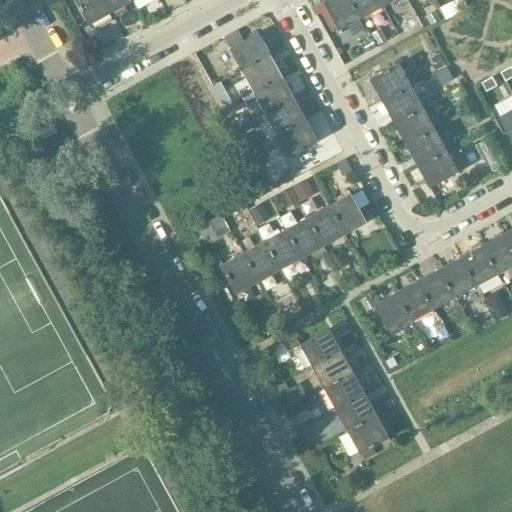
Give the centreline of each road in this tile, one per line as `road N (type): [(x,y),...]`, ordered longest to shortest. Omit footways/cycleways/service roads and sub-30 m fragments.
road 1 (residential): [(293,511),(66,92)]
road 2 (residential): [(413,240),(284,0)]
road 3 (residential): [(66,92),(242,0)]
